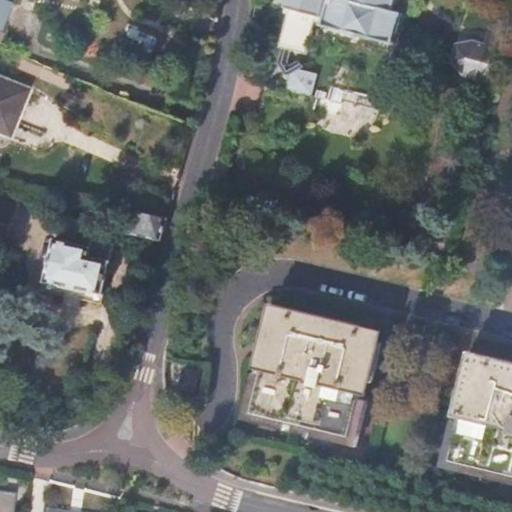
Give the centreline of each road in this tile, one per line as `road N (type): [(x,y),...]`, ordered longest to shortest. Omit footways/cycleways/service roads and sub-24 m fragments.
road 1 (residential): [(126,461),(205,152),(233,0)]
road 2 (residential): [(126,461),(306,511)]
road 3 (residential): [(0,436),(126,461)]
